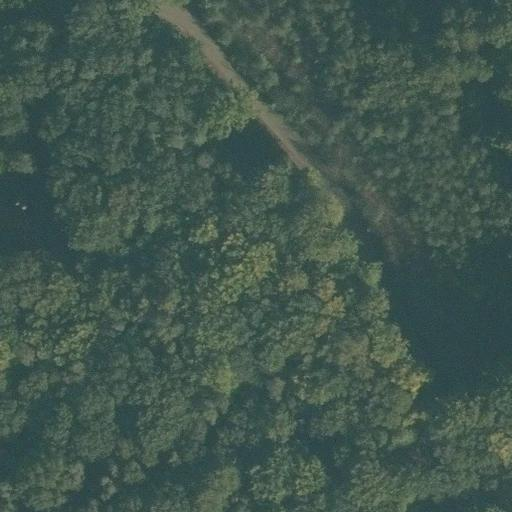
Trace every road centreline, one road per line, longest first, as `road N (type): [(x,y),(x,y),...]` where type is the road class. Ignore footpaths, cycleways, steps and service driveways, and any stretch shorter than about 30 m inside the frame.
road 1 (unclassified): [(169,2),(324,181),(483,469),(511,507)]
road 2 (unclassified): [(0,21),(169,2)]
